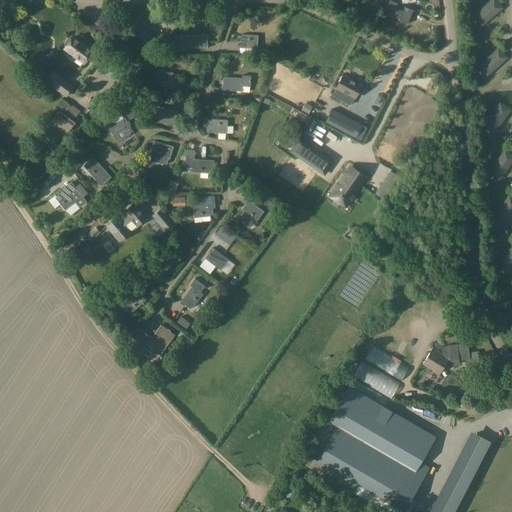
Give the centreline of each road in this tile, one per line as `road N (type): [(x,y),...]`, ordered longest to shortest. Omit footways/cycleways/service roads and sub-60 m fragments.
road 1 (track): [(265,501),(85,308),(0,181)]
road 2 (unknown): [(166,289),(225,203),(223,154),(191,136),(234,0)]
road 3 (unclassified): [(511,362),(491,333),(475,287),(453,57)]
road 4 (unclassified): [(453,57),(397,50),(296,4),(234,0)]
